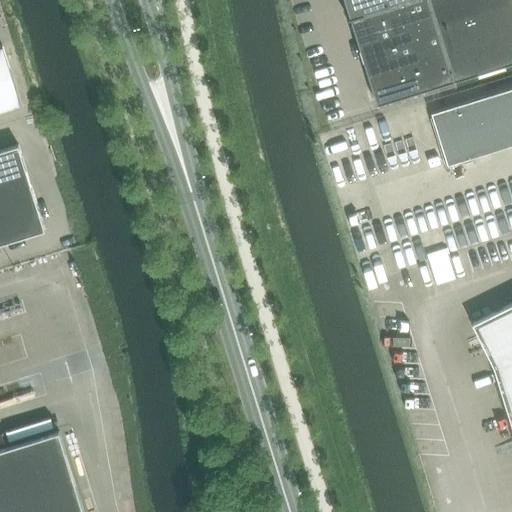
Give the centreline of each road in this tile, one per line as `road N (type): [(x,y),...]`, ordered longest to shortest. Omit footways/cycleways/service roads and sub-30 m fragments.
road 1 (secondary): [(290,511),(196,209)]
road 2 (secondary): [(114,0),(196,209)]
road 3 (secondary): [(196,209),(146,0)]
